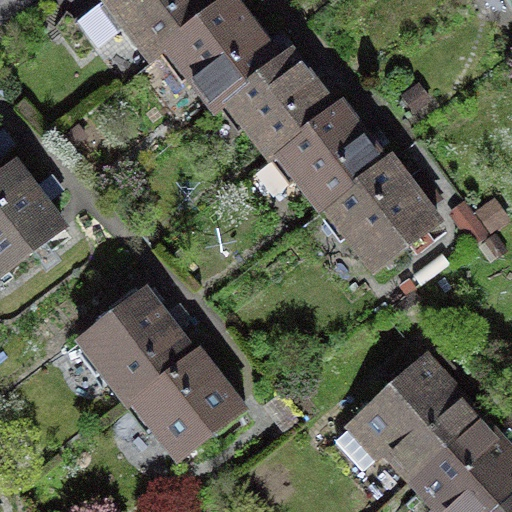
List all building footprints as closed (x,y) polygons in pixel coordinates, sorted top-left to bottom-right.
[(150,61),(151,62),(231,1),(230,0),(214,12),(204,0),(103,0),(111,10),(83,31),(122,82),(150,61)] [(168,51),(215,112),(290,55),(289,53),(278,62),(255,32),(231,1),(151,62),(152,63),(168,51)] [(227,105),(271,161),(341,107),(340,105),(333,111),(312,83),(290,55),(215,112),(216,114),(227,105)] [(279,157),(322,213),(390,161),(389,160),(385,163),(363,135),(341,107),(271,161),(272,162),(279,157)] [(375,273),(439,225),(414,193),(390,161),(322,213),(323,215),(328,211),(375,273)] [(0,278),(63,232),(40,201),(13,164),(0,173),(0,278)] [(122,408),(191,355),(170,328),(142,292),(73,345),(122,408)] [(191,355),(122,408),(166,466),(177,457),(183,464),(246,416),(222,386),(196,352),(191,355)] [(387,451),(413,480),(479,420),(452,390),(425,360),(349,429),(350,430),(337,442),(365,472),(387,451)] [(413,480),(441,511),(496,511),(511,498),(511,456),(506,450),(479,420),(413,480)] [(511,511),(511,498),(496,511),(511,511)]
